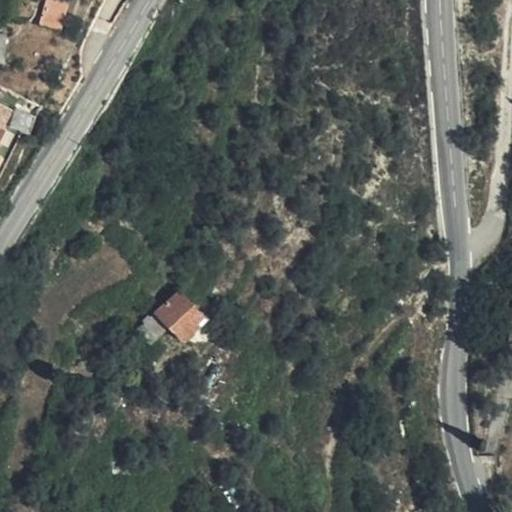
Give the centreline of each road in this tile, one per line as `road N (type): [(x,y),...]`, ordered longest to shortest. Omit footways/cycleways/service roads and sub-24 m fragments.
road 1 (tertiary): [(0,242),(148,0)]
road 2 (tertiary): [(441,0),(459,258)]
road 3 (tertiary): [(459,258),(455,405),(477,511)]
road 4 (residential): [(459,258),(496,218),(511,59)]
